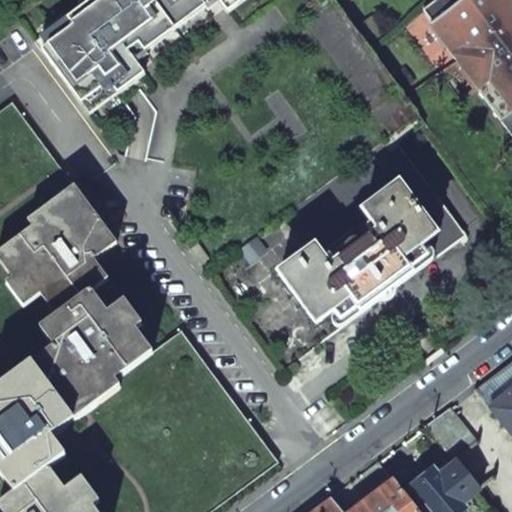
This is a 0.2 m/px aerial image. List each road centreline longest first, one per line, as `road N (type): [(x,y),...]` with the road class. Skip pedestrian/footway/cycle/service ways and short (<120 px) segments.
road 1 (residential): [(511,333),(271,511)]
road 2 (unknown): [(278,398),(321,384),(447,270)]
